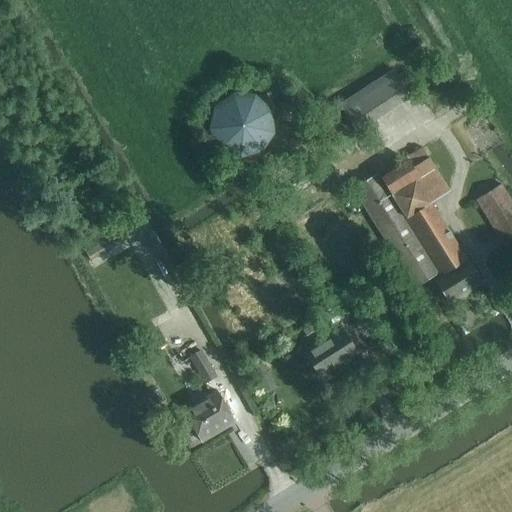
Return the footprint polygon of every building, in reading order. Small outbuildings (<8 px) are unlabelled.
[(412,98),(408,92),(392,69),(338,104),(357,133),(412,98)] [(210,105),(204,127),(215,148),(236,157),(258,151),(271,131),(269,108),(252,92),(228,91),(210,105)] [(377,174),(351,189),(414,288),(438,275),(440,277),(434,281),(448,303),(481,281),(467,260),(430,203),(449,191),(428,157),(427,158),(421,148),(405,157),(407,161),(379,178),(377,174)] [(511,240),(511,202),(500,185),(475,200),(503,246),(511,240)] [(263,206),(278,229),(298,216),(283,192),(263,206)] [(124,239),(115,224),(96,234),(81,244),(90,260),(124,239)] [(341,327),(304,350),(321,378),(349,360),(359,354),(341,327)] [(190,357),(205,384),(218,376),(202,350),(190,357)] [(267,372),(259,358),(248,365),(256,378),(267,372)] [(216,389),(182,408),(202,442),(235,423),(216,389)]
